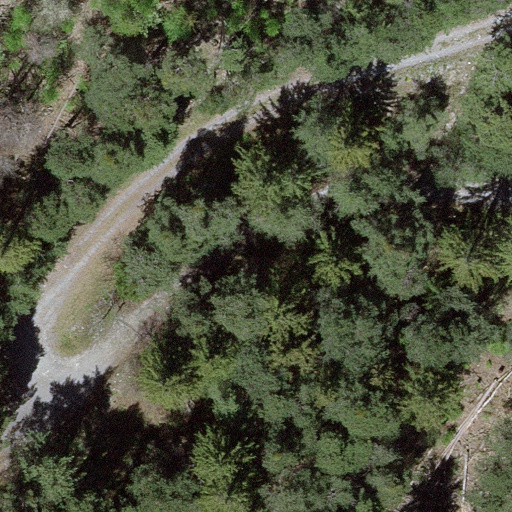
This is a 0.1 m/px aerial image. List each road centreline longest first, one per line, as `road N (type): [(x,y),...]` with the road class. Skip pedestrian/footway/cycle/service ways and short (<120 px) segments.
road 1 (track): [(226,142),(141,177),(92,231),(0,377)]
road 2 (track): [(226,142),(233,117),(511,22)]
road 3 (track): [(511,191),(328,160),(259,160),(226,142)]
